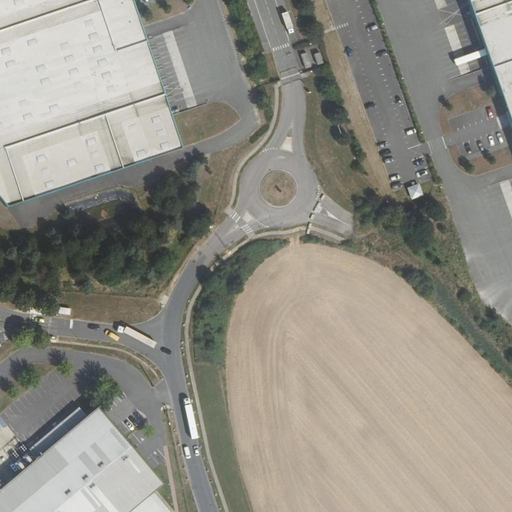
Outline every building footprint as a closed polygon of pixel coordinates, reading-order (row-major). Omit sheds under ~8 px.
[(0,0),(0,203),(174,144),(146,57),(127,0),(0,0)] [(511,0),(467,0),(511,128),(511,0)] [(318,52),(310,54),(315,66),(322,64),(318,52)] [(407,188),(411,200),(423,196),(419,184),(407,188)] [(337,213),(339,204),(329,202),(327,210),(337,213)] [(0,511),(157,511),(144,494),(152,487),(92,410),(82,418),(74,407),(23,449),(30,458),(0,482),(0,511)]
